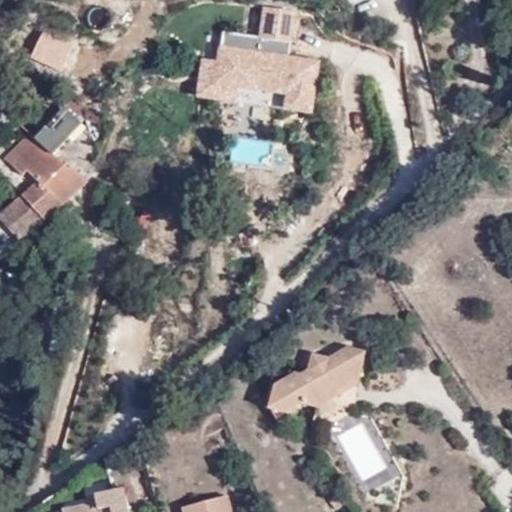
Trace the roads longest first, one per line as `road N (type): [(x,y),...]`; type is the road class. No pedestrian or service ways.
road 1 (residential): [(12,511),(170,407),(511,92)]
road 2 (unknown): [(37,495),(97,263),(84,190),(104,151)]
road 3 (unknown): [(416,182),(389,0)]
road 4 (unknown): [(462,140),(457,94),(475,59),(465,0)]
